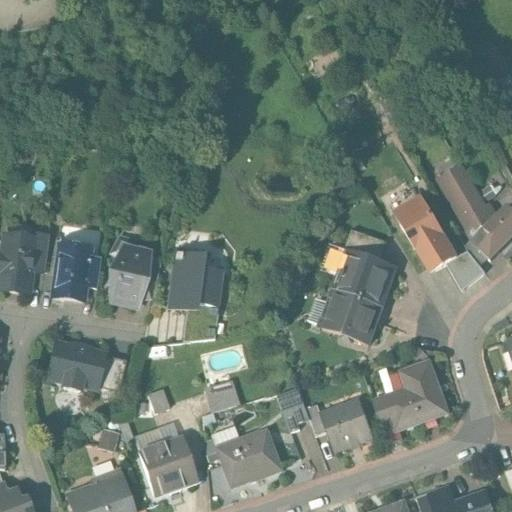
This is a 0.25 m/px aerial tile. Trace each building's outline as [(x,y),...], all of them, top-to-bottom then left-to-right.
[(511,207),(503,199),(489,213),(458,157),(434,170),(469,231),(466,234),(469,238),(484,252),(486,254),(511,227),(511,207)] [(394,213),(417,251),(443,235),(416,191),(400,200),(404,207),(394,213)] [(367,253),(375,232),(349,223),(341,244),(367,253)] [(37,230),(36,237),(39,237),(34,267),(45,268),(51,232),(37,230)] [(124,232),(116,244),(124,248),(125,246),(151,254),(154,239),(124,232)] [(381,234),(375,232),(367,253),(374,256),(381,234)] [(5,233),(2,253),(0,254),(0,265),(0,266),(0,269),(0,286),(31,290),(34,267),(39,237),(36,237),(5,233)] [(95,237),(64,233),(55,293),(86,298),(88,283),(92,252),(95,237)] [(484,252),(469,238),(463,244),(477,260),(484,252)] [(367,253),(341,244),(335,241),(325,268),(333,271),(328,283),(330,284),(381,303),(387,289),(383,287),(393,262),(374,256),(367,253)] [(112,271),(118,274),(114,295),(141,300),(143,290),(150,259),(151,254),(125,246),(124,248),(112,271)] [(205,253),(180,250),(172,303),(195,307),(197,307),(198,302),(219,305),(225,266),(204,263),(205,253)] [(103,253),(92,252),(88,283),(98,285),(103,253)] [(162,261),(150,259),(143,290),(155,292),(162,261)] [(381,303),(330,284),(325,296),(329,298),(320,322),(365,338),(373,314),(377,316),(381,303)] [(195,307),(191,339),(214,337),(219,305),(198,302),(197,307),(195,307)] [(73,343),(56,340),(49,374),(66,378),(65,384),(82,388),(83,382),(98,385),(98,384),(105,353),(106,350),(89,347),(89,344),(73,340),(73,343)] [(126,357),(105,353),(98,384),(119,388),(126,357)] [(410,383),(380,394),(388,416),(392,426),(442,409),(425,359),(404,366),(410,383)] [(235,377),(205,383),(210,407),(240,400),(235,377)] [(153,407),(183,398),(177,378),(147,387),(153,407)] [(380,394),(370,398),(378,420),(388,416),(380,394)] [(307,417),(302,405),(299,395),(286,399),(295,422),(307,417)] [(354,396),(316,409),(324,428),(331,447),(368,434),(354,396)] [(324,428),(316,409),(313,401),(302,405),(307,417),(313,432),(324,428)] [(219,443),(233,484),(253,477),(251,472),(277,464),(265,428),(219,443)] [(143,448),(146,457),(185,444),(181,434),(143,448)] [(185,444),(146,457),(159,494),(177,487),(174,481),(195,474),(185,444)] [(511,494),(511,493),(511,466),(511,463),(511,460),(500,464),(511,494)] [(174,481),(177,487),(197,481),(195,474),(174,481)] [(98,481),(70,491),(77,511),(134,511),(135,511),(124,479),(100,488),(98,481)] [(445,481),(424,488),(432,511),(490,511),(482,488),(448,500),(445,493),(449,492),(445,481)] [(16,488),(7,491),(0,493),(0,511),(32,511),(27,498),(20,500),(16,488)] [(356,511),(403,511),(404,511),(405,511),(400,496),(356,511)]
